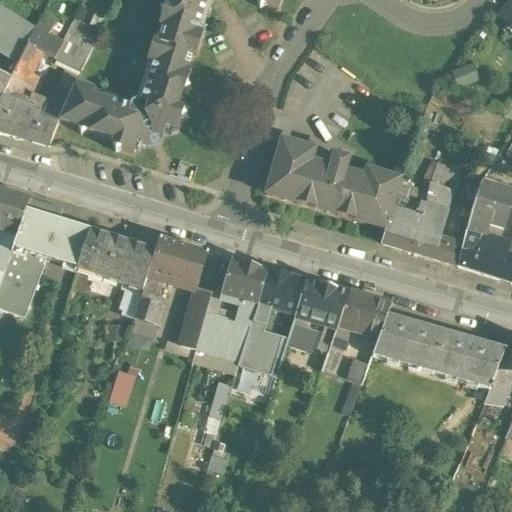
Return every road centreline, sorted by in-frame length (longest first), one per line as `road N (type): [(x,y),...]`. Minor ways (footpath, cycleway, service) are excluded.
road 1 (residential): [(511,317),(227,231)]
road 2 (residential): [(227,231),(266,89),(323,0)]
road 3 (residential): [(227,231),(0,160)]
